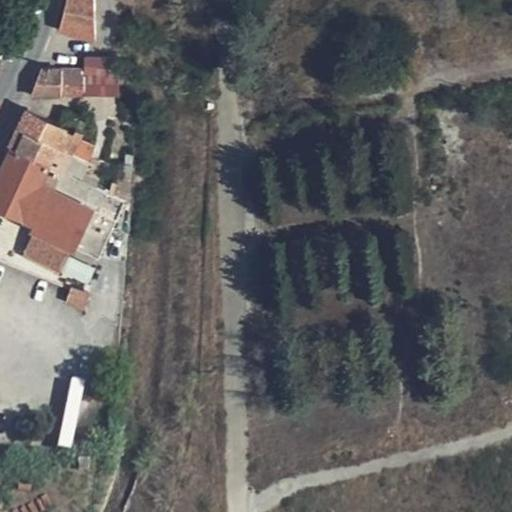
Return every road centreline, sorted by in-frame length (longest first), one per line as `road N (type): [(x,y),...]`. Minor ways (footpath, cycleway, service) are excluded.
road 1 (track): [(238,511),(221,0)]
road 2 (track): [(244,511),(276,492),(511,431)]
road 3 (track): [(511,65),(324,92)]
